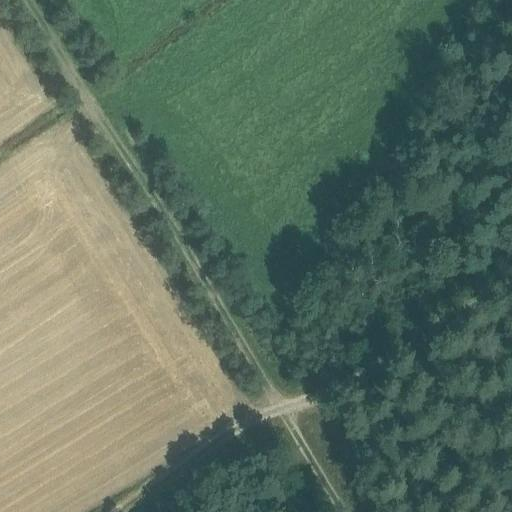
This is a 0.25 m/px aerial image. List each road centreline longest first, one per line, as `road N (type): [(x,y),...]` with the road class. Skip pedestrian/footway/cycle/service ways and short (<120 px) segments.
road 1 (track): [(122,511),(258,414),(333,392),(511,284)]
road 2 (track): [(279,407),(346,511)]
